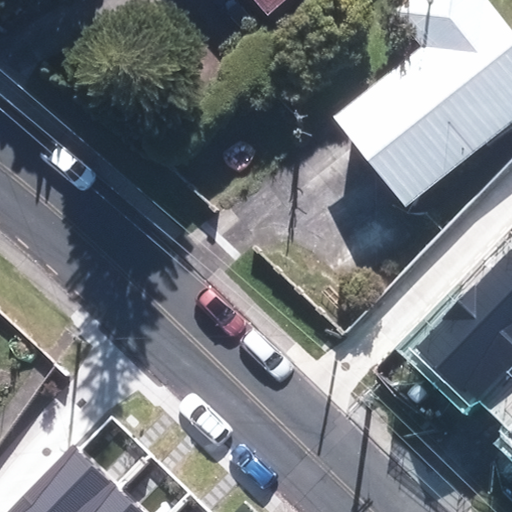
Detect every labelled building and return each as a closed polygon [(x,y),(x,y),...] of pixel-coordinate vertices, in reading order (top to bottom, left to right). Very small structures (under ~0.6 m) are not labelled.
[(236,0),(259,26),(290,0),(236,0)] [(401,217),(511,122),(511,54),(465,0),(415,0),(386,25),(411,54),(324,127),(362,171),(401,217)] [(470,405),(511,361),(511,249),(413,350),(470,405)] [(93,511),(118,487),(75,444),(6,511),(93,511)] [(143,511),(118,487),(93,511),(143,511)]
